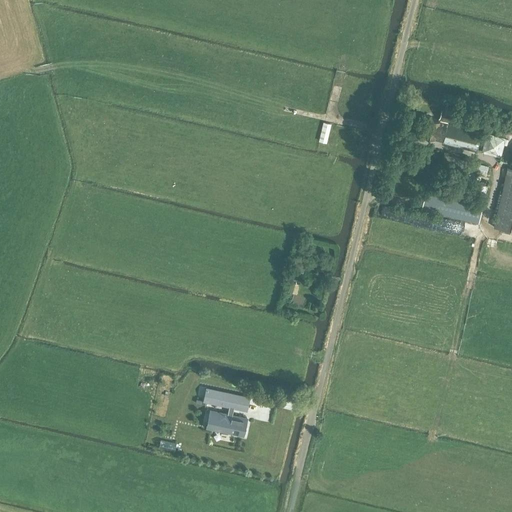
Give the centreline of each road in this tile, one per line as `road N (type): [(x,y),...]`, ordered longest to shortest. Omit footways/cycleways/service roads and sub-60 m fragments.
road 1 (unclassified): [(289,511),(413,0)]
road 2 (track): [(28,72),(52,66),(136,74),(328,118),(323,136)]
